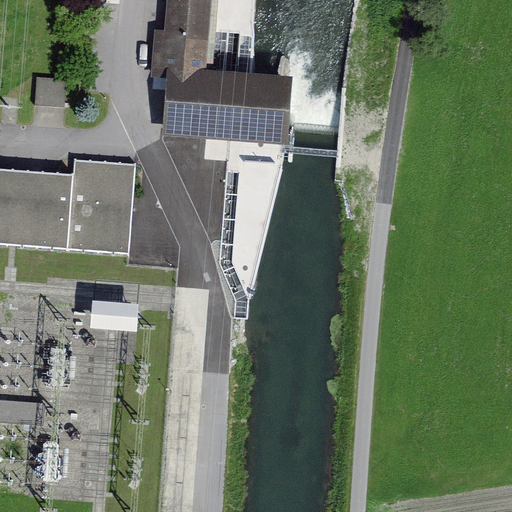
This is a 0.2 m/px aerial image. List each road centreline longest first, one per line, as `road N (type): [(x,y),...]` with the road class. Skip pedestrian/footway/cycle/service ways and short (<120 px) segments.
road 1 (unclassified): [(137,0),(130,97),(225,311),(215,511)]
road 2 (unclassified): [(419,0),(392,150),(371,511)]
road 3 (unknown): [(146,135),(101,143),(0,136)]
